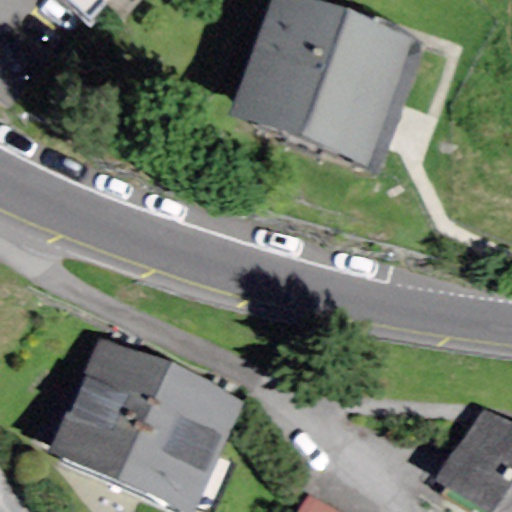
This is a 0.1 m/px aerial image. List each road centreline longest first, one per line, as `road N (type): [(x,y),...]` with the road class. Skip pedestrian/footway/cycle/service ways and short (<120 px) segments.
road 1 (residential): [(405,511),(306,420),(12,249),(15,191)]
road 2 (secondary): [(511,328),(342,304),(269,284),(15,191)]
